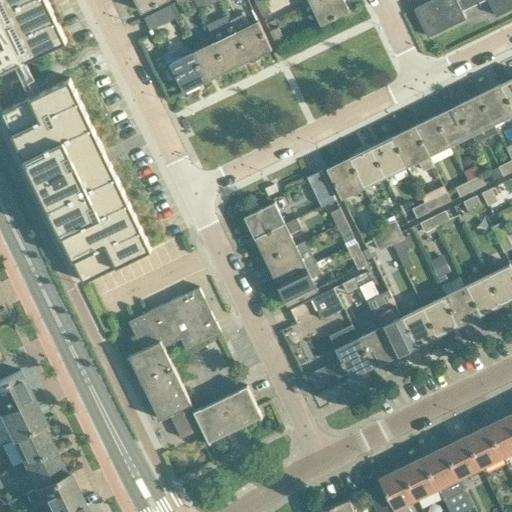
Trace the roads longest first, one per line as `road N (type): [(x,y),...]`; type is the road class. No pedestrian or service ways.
road 1 (tertiary): [(155,511),(0,203)]
road 2 (residential): [(190,192),(321,463)]
road 3 (residential): [(190,192),(420,82)]
road 4 (residential): [(97,0),(190,192)]
road 5 (residential): [(321,463),(511,369)]
